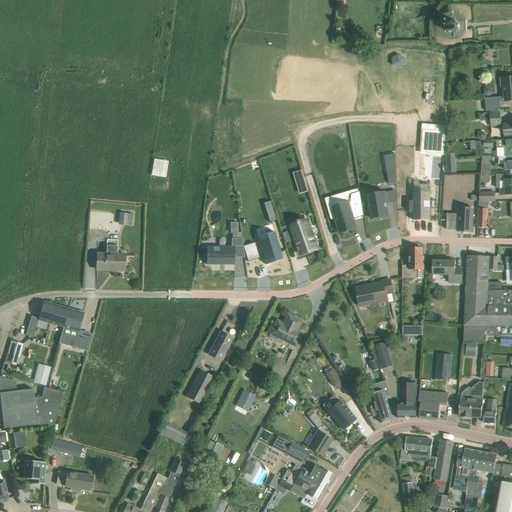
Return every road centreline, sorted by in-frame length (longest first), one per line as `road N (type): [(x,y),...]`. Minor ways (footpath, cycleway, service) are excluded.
road 1 (residential): [(0,311),(57,294),(276,296),(301,292),(387,244),(419,237),(511,242)]
road 2 (unclassified): [(511,444),(414,426),(391,431),(357,459),(320,511)]
